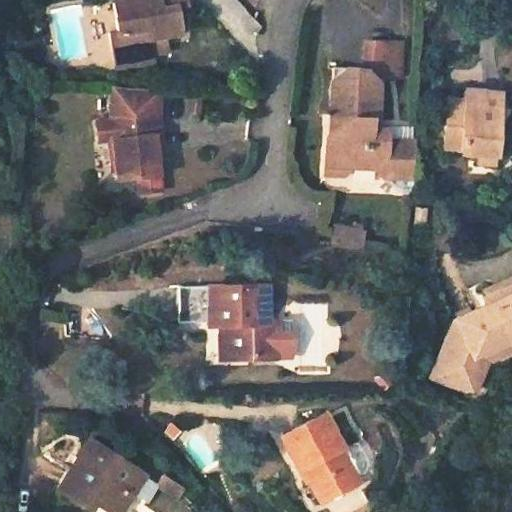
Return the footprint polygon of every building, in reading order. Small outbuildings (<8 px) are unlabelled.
[(184,0),(112,0),(118,33),(108,35),(115,63),(151,56),(149,42),(164,39),(181,35),(174,8),(185,6),(184,0)] [(164,39),(149,42),(151,56),(166,54),(164,39)] [(151,56),(115,63),(116,70),(152,64),(151,56)] [(374,133),(374,125),(381,125),(383,89),(372,74),(339,71),(336,119),(345,127),(330,140),(329,160),(348,162),(354,169),(379,171),(400,194),(414,195),(417,147),(390,145),(391,134),(374,133)] [(501,155),(503,125),(500,125),(501,102),(502,93),(466,90),(466,99),(466,108),(448,106),(448,107),(446,146),(463,148),(463,152),(499,154),(501,155)] [(448,106),(466,108),(466,99),(448,98),(448,106)] [(113,138),(118,179),(140,177),(142,193),(162,191),(156,149),(154,135),(158,134),(161,134),(158,118),(121,123),(123,137),(113,138)] [(348,162),(329,160),(329,168),(354,169),(348,162)] [(362,230),(335,227),(334,239),(360,243),(362,230)] [(454,388),(469,392),(479,368),(488,364),(511,353),(511,286),(484,300),(487,307),(491,317),(461,331),(456,334),(459,338),(448,343),(433,380),(454,388)] [(267,326),(267,289),(207,290),(208,329),(221,329),(222,336),(219,339),(219,358),(250,358),(251,363),(278,363),(278,326),(267,326)] [(491,317),(487,307),(457,321),(461,331),(491,317)] [(469,392),(477,393),(488,364),(479,368),(469,392)] [(309,477),(322,500),(356,478),(338,448),(342,445),(322,413),(280,438),(299,471),(304,467),(309,477)] [(80,467),(74,475),(68,471),(54,492),(85,511),(87,511),(92,504),(102,511),(120,511),(131,497),(121,492),(133,474),(87,443),(74,462),(80,467)] [(74,462),(68,471),(74,475),(80,467),(74,462)] [(299,471),(304,480),(309,477),(304,467),(299,471)] [(131,497),(143,480),(133,474),(121,492),(131,497)]
